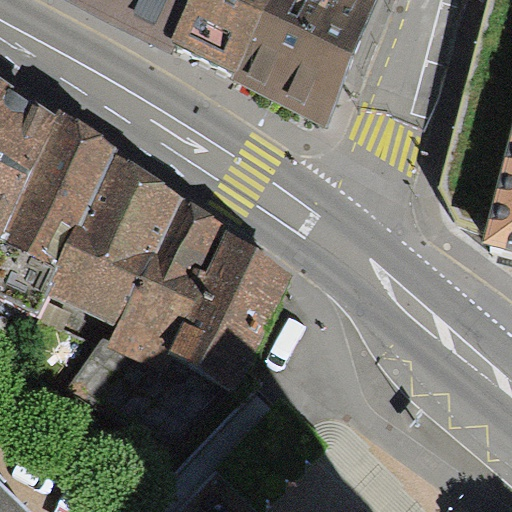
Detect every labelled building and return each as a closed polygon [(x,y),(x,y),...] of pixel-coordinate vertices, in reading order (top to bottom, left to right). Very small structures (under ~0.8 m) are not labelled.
[(188,0),(68,0),(169,54),(174,41),(188,0)] [(188,0),(174,41),(192,49),(238,73),(263,0),(188,0)] [(263,0),(238,73),(235,81),(249,87),(328,125),(378,0),(263,0)] [(0,242),(60,118),(0,77),(0,242)] [(63,111),(60,118),(0,242),(0,297),(90,345),(63,394),(122,422),(168,351),(224,231),(63,111)] [(511,170),(489,256),(511,262),(511,170)] [(290,277),(224,231),(168,351),(241,399),(290,277)]
